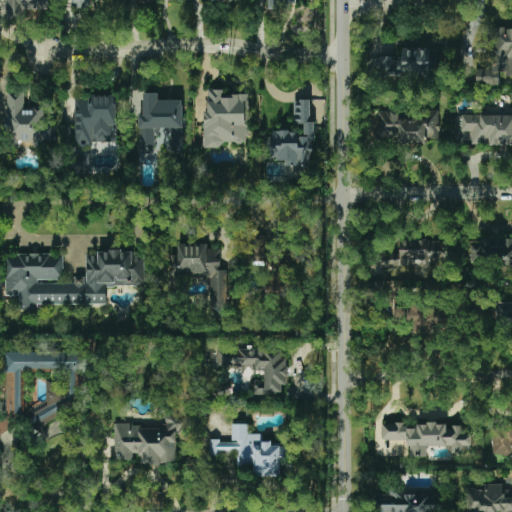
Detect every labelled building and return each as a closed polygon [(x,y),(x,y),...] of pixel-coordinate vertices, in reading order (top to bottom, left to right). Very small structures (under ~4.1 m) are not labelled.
[(49,0),(4,0),(4,16),(21,16),(21,9),(49,9),(49,0)] [(71,0),(72,8),(90,8),(89,0),(71,0)] [(511,28),(489,29),(490,69),(476,69),(476,86),(499,86),(499,75),(511,74),(511,28)] [(380,57),(380,77),(431,76),(431,65),(437,65),(437,48),(402,48),(403,57),(380,57)] [(204,147),(222,148),(223,141),(245,143),(248,94),(233,93),(232,98),(222,98),(223,89),(207,89),(204,147)] [(43,106),(24,106),(23,93),(9,93),(9,145),(51,145),(51,126),(43,126),(43,106)] [(182,100),(158,100),(158,93),(143,93),(143,114),(139,114),(139,153),(154,152),(154,136),(168,136),(168,152),(182,152),(182,100)] [(116,143),(116,95),(75,95),(75,143),(116,143)] [(312,166),(313,122),(310,122),(311,100),(294,100),(294,124),(305,124),(304,137),(298,137),(298,131),(271,131),(270,158),(286,159),(285,166),(312,166)] [(378,111),(378,137),(398,137),(398,144),(427,143),(427,138),(439,138),(439,114),(399,115),(399,111),(378,111)] [(511,111),(511,115),(454,115),(453,144),(511,144),(511,111)] [(253,256),(267,255),(266,235),(252,236),(253,256)] [(511,238),(470,240),(470,263),(510,262),(510,266),(511,266),(511,238)] [(400,264),(448,263),(448,240),(399,240),(400,264)] [(227,305),(227,270),(219,270),(220,249),(208,248),(208,243),(177,243),(177,254),(170,254),(170,276),(210,277),(210,304),(227,305)] [(6,253),(6,295),(19,295),(19,310),(37,310),(37,304),(106,304),(106,286),(144,286),(144,254),(132,254),(132,250),(97,250),(97,255),(85,255),(85,276),(74,276),(74,283),(38,283),(38,279),(63,279),(63,253),(6,253)] [(381,273),(381,267),(395,267),(395,253),(373,253),(373,272),(381,273)] [(448,312),(396,302),(392,322),(444,332),(448,312)] [(216,348),(216,367),(264,368),(264,381),(252,381),(252,394),(281,394),(281,384),(285,384),(286,349),(216,348)] [(5,352),(6,414),(23,414),(22,371),(49,371),(54,368),(61,379),(47,387),(47,398),(34,406),(35,418),(39,425),(75,405),(74,371),(84,371),(84,351),(5,352)] [(179,462),(178,415),(164,415),(165,424),(114,426),(115,459),(132,459),(132,454),(139,453),(139,463),(179,462)] [(231,440),(208,440),(208,455),(220,456),(220,451),(237,451),(236,465),(254,466),(253,476),(280,477),(280,462),(286,462),(286,445),(271,445),(271,441),(262,441),(262,433),(248,433),(248,424),(232,423),(231,440)] [(511,511),(511,497),(503,498),(503,484),(485,484),(485,489),(463,489),(462,511),(511,511)] [(378,511),(437,511),(437,493),(378,494),(378,511)]
